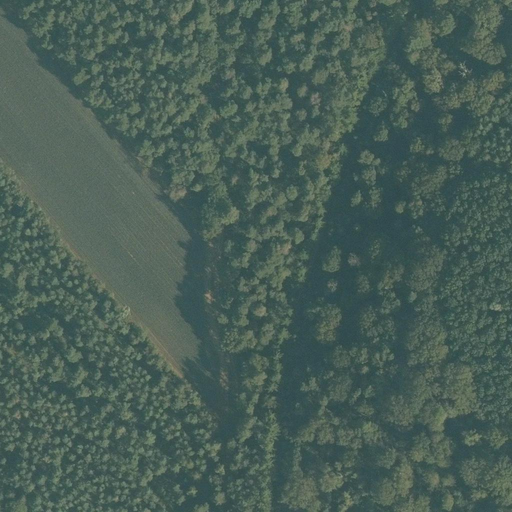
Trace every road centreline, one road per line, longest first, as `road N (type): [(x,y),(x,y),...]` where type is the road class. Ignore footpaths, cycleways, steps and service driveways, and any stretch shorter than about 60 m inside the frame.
road 1 (unknown): [(411,0),(362,100),(292,321),(273,511)]
road 2 (track): [(387,0),(340,85),(258,345)]
road 3 (track): [(229,511),(0,256)]
road 4 (track): [(221,0),(223,285),(232,339)]
road 5 (track): [(232,339),(243,390),(229,511)]
road 6 (track): [(258,345),(252,511)]
